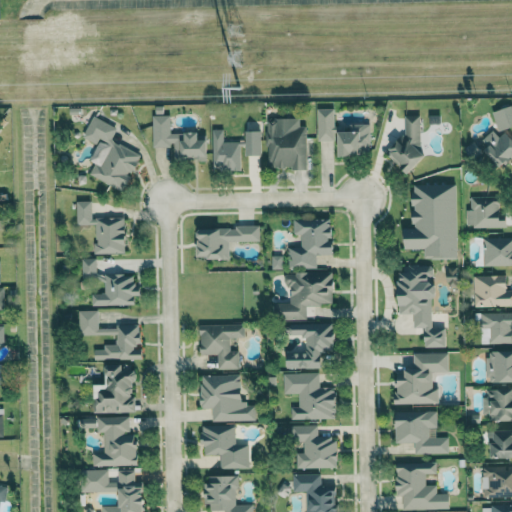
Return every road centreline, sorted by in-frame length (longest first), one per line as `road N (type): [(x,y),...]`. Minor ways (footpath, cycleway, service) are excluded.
road 1 (residential): [(263,200),(360,198),(366,511)]
road 2 (residential): [(173,511),(167,202),(263,200)]
